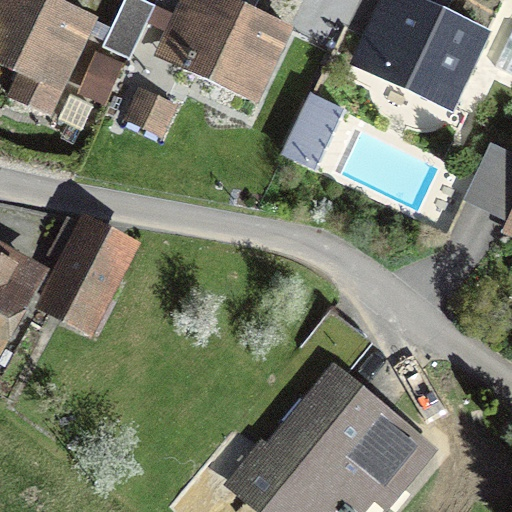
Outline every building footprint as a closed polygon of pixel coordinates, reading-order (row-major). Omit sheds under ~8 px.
[(90,24),(43,0),(9,0),(0,18),(0,61),(17,70),(6,92),(44,112),(90,24)] [(155,9),(136,0),(126,0),(104,45),(131,58),(155,9)] [(288,28),(229,0),(209,0),(178,65),(253,101),(288,28)] [(482,40),(397,0),(384,0),(356,60),(451,105),(482,40)] [(344,112),(312,95),(284,155),(316,171),(344,112)] [(121,253),(70,225),(52,258),(69,267),(49,303),(84,322),(121,253)] [(0,326),(29,275),(0,258),(0,326)] [(329,313),(239,421),(269,446),(235,487),(263,511),(358,511),(384,481),(397,493),(430,454),(339,378),(367,345),(329,313)]
